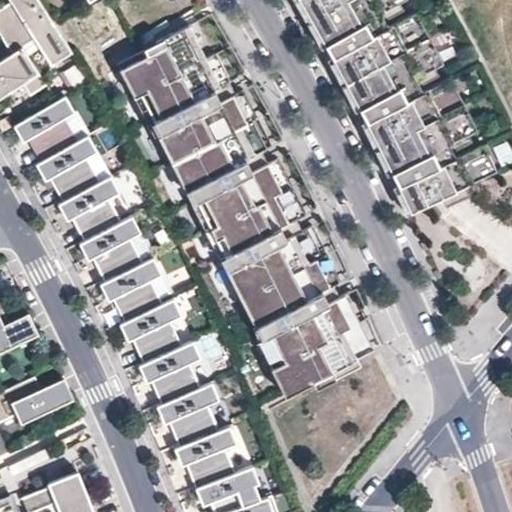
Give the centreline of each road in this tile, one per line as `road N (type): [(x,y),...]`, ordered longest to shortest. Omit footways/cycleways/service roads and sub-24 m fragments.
road 1 (residential): [(254,0),(461,406)]
road 2 (residential): [(149,511),(100,392),(18,230)]
road 3 (residential): [(461,406),(377,511)]
